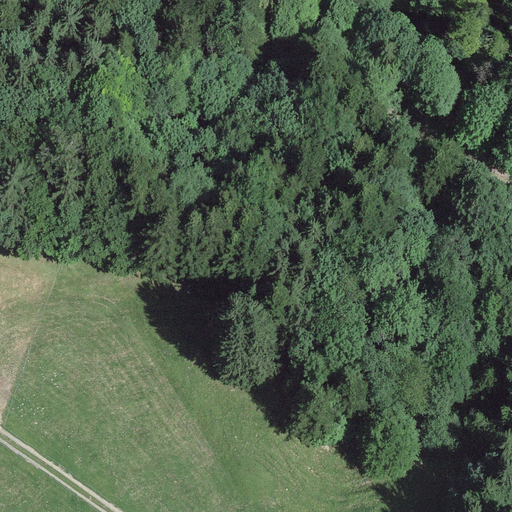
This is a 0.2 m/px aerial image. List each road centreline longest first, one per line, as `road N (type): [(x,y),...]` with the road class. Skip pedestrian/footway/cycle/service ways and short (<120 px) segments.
road 1 (track): [(511,174),(292,61),(220,0)]
road 2 (track): [(0,433),(105,511)]
